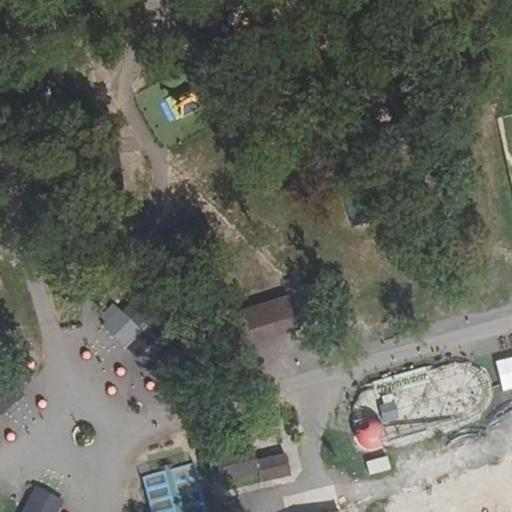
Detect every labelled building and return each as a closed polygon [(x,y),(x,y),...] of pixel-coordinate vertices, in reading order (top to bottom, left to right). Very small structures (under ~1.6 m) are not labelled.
[(207,354),(301,328),(294,302),(199,327),(207,354)] [(9,379),(0,387),(0,415),(12,428),(35,406),(9,379)] [(377,422),(359,421),(358,439),(377,439),(377,422)] [(254,451),(219,461),(225,484),(259,475),(261,482),(293,474),(287,455),(257,463),(254,451)] [(205,511),(193,461),(139,474),(147,511),(205,511)] [(35,487),(21,511),(57,511),(63,501),(35,487)]
